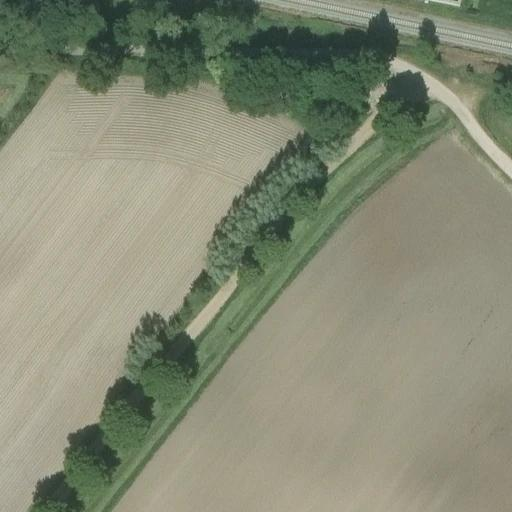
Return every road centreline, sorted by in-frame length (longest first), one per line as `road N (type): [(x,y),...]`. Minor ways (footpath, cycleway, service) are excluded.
road 1 (track): [(46,511),(272,224),(345,144),(435,86)]
road 2 (track): [(0,50),(370,60),(435,86),(511,169)]
